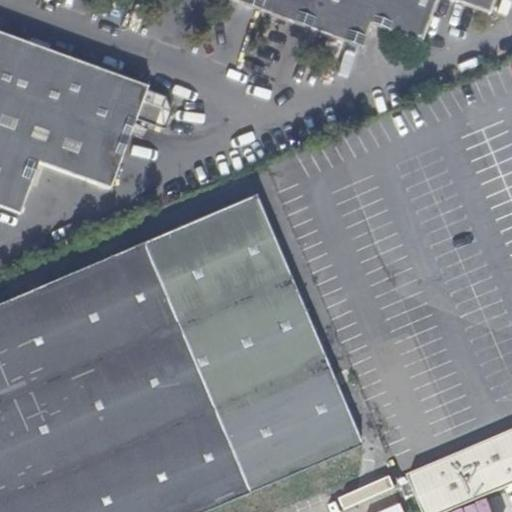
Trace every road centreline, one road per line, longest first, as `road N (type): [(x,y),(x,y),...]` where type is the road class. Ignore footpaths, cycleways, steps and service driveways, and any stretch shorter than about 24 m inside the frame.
road 1 (unknown): [(486,406),(379,155),(352,175),(346,206),(392,350),(417,394),(454,413)]
road 2 (unknown): [(511,98),(459,121),(511,278)]
